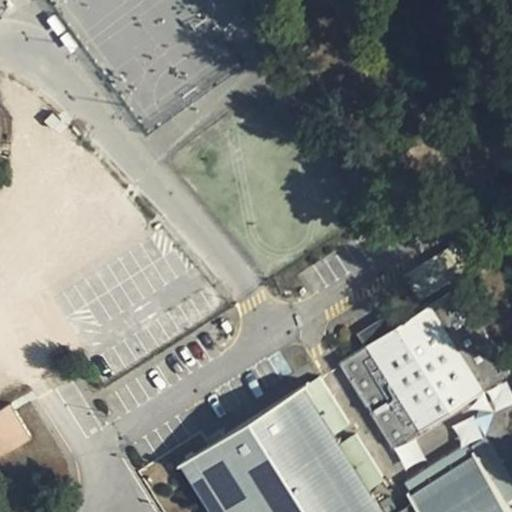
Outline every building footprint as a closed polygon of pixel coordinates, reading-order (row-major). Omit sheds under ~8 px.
[(415,293),(448,278),(439,257),(406,273),(415,293)] [(342,361),(396,448),(507,376),(477,329),(474,307),(461,286),(399,326),(373,342),(342,361)] [(477,329),(507,376),(511,372),(511,366),(474,307),(477,329)] [(365,330),(373,342),(399,326),(391,313),(365,330)] [(511,511),(475,453),(385,509),(371,487),(345,440),(307,384),(189,458),(224,511),(511,511)] [(0,455),(31,438),(11,403),(0,409),(0,455)] [(345,440),(371,487),(386,479),(360,432),(345,440)]
